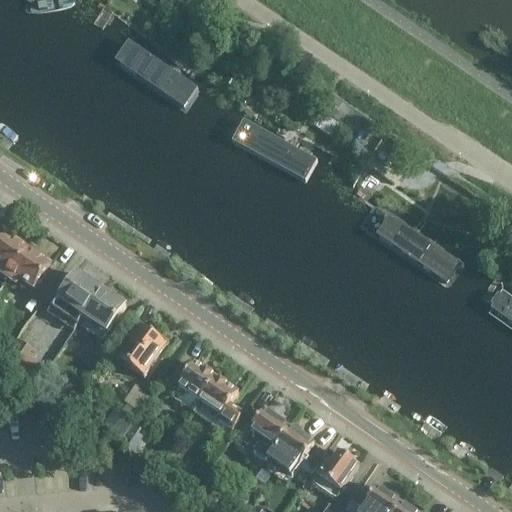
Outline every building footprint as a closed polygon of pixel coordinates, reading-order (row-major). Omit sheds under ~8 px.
[(200,93),(129,45),(114,64),(186,113),(200,93)] [(336,123),(342,114),(329,106),(323,115),(336,123)] [(320,166),(244,124),(233,145),(308,187),(320,166)] [(395,181),(405,165),(395,158),(385,174),(395,181)] [(462,267),(391,218),(377,239),(448,288),(462,267)] [(7,237),(0,247),(0,281),(5,286),(9,282),(29,252),(7,237)] [(51,267),(29,252),(9,282),(16,287),(20,282),(34,292),(51,267)] [(77,276),(74,281),(71,279),(64,287),(68,290),(53,311),(78,327),(101,293),(77,276)] [(511,297),(503,291),(492,305),(511,319),(511,297)] [(125,310),(101,293),(78,327),(102,344),(125,310)] [(144,380),(167,346),(140,328),(117,362),(144,380)] [(0,366),(0,372),(14,382),(33,354),(16,342),(0,366)] [(194,414),(217,380),(196,365),(172,399),(194,414)] [(239,395),(217,380),(194,414),(230,438),(244,418),(230,408),(239,395)] [(81,395),(71,388),(57,408),(67,414),(81,395)] [(268,462),(290,430),(265,413),(243,445),(268,462)] [(135,459),(149,438),(133,427),(119,449),(135,459)] [(315,447),(290,430),(268,462),(293,479),(315,447)] [(341,493),(359,467),(339,454),(331,466),(328,464),(318,478),(341,493)] [(210,472),(192,498),(207,508),(225,482),(210,472)] [(365,509),(368,511),(398,511),(402,507),(378,490),(365,509)] [(271,511),(252,499),(246,508),(251,511),(271,511)]
